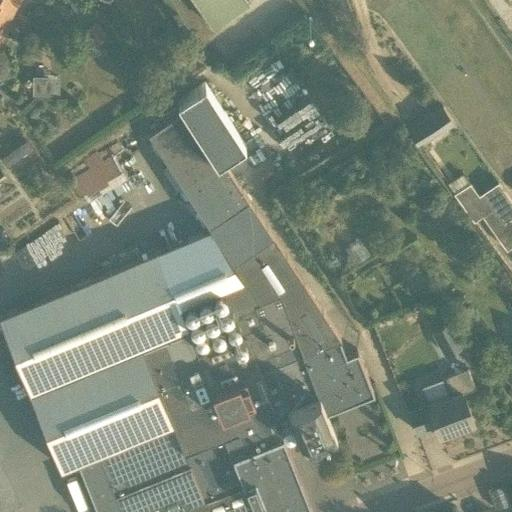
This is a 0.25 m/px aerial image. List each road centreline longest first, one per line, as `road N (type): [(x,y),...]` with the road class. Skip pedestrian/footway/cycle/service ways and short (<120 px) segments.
road 1 (unknown): [(0,297),(182,208)]
road 2 (unclassified): [(372,511),(511,460)]
